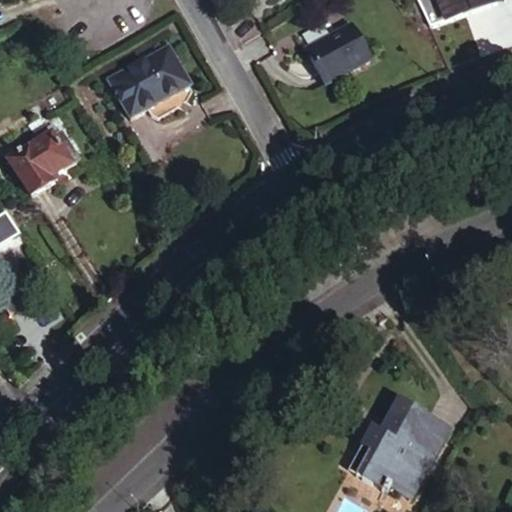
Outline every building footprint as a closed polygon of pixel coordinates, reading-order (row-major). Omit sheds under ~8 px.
[(343,40),(357,33),(355,28),(341,35),(343,40)] [(374,66),(357,33),(343,40),(341,35),(309,51),(329,90),(374,66)] [(155,101),(159,107),(191,90),(191,88),(171,50),(109,81),(130,122),(152,110),(149,105),(155,101)] [(152,110),(159,107),(155,101),(149,105),(152,110)] [(36,137),(38,140),(49,132),(49,131),(44,123),(32,131),(36,137)] [(36,137),(5,157),(34,203),(54,190),(51,185),(58,181),(85,165),(65,133),(62,135),(55,126),(49,131),(49,132),(38,140),(36,137)] [(61,186),(58,181),(51,185),(54,190),(61,186)] [(373,460),(360,483),(391,500),(394,495),(412,505),(451,434),(401,408),(393,423),(398,426),(389,442),(378,436),(367,457),(373,460)]
